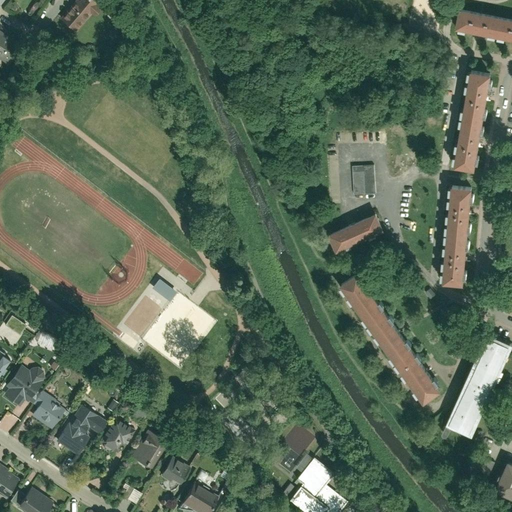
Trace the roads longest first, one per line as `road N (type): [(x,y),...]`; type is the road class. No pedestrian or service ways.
road 1 (residential): [(480,306),(487,173),(501,83),(511,66)]
road 2 (residential): [(440,164),(411,172),(392,200),(395,231),(430,277)]
road 3 (residential): [(0,435),(116,511)]
road 4 (residential): [(457,45),(440,164)]
